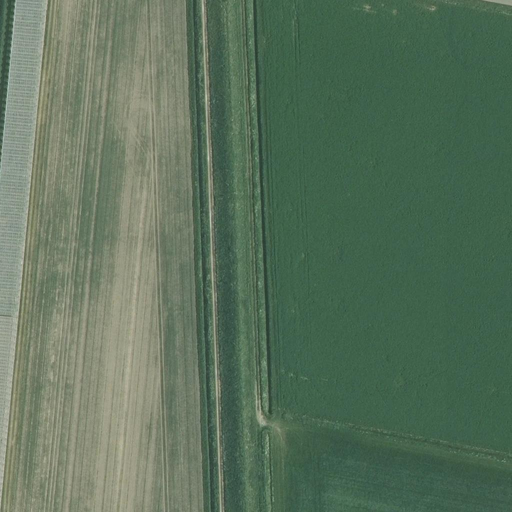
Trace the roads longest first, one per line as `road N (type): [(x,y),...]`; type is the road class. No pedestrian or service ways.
road 1 (track): [(201,0),(219,511)]
road 2 (track): [(271,427),(259,419),(245,0)]
